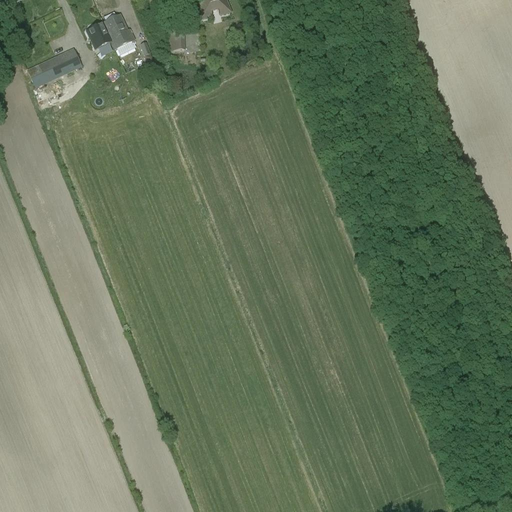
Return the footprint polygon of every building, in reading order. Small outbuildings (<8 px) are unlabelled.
[(199,0),(201,21),(211,18),(210,12),(218,10),(220,16),(230,14),(224,0),(199,0)] [(115,53),(116,52),(134,43),(128,32),(128,33),(120,17),(104,25),(112,43),(111,43),(115,53)] [(104,25),(103,25),(85,34),(94,51),(110,44),(113,53),(115,53),(111,43),(112,43),(104,25)] [(169,53),(185,52),(183,26),(168,27),(169,53)] [(140,47),(144,58),(150,56),(146,45),(140,47)] [(35,91),(81,69),(73,51),(27,72),(35,91)]
